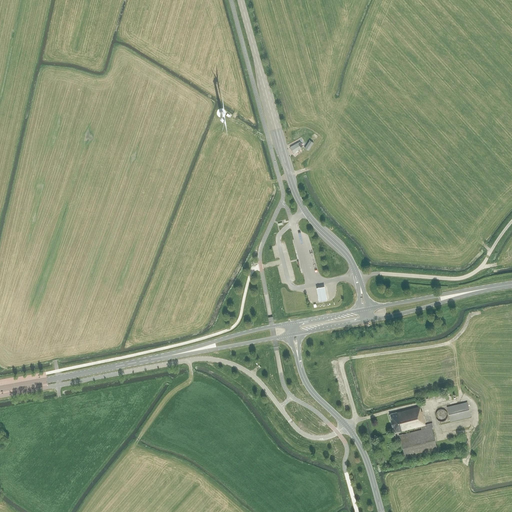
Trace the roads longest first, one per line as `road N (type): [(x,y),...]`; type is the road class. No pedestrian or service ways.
road 1 (secondary): [(358,279),(294,191),(240,0)]
road 2 (unclassified): [(0,396),(215,359),(255,377),(280,408)]
road 3 (primary): [(0,389),(177,354)]
road 4 (track): [(349,358),(447,343),(478,312)]
